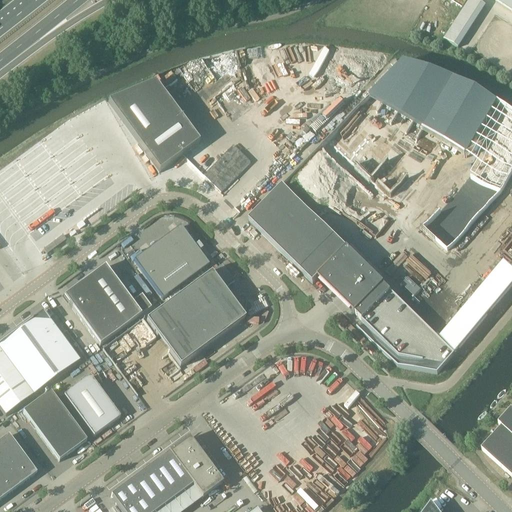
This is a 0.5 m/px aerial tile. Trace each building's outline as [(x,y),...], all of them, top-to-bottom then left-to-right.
[(458,49),(485,6),(475,0),(469,0),(444,40),(458,49)] [(511,0),(494,0),(511,11),(511,0)] [(403,63),(369,99),(423,131),(452,81),(430,72),(403,63)] [(452,81),(423,131),(466,157),(498,104),(452,81)] [(155,85),(107,105),(159,174),(199,144),(155,85)] [(233,146),(203,177),(220,194),(250,163),(233,146)] [(318,280),(321,283),(320,283),(351,313),(351,312),(355,316),(355,315),(361,322),(356,327),(398,368),(437,376),(454,356),(417,319),(390,293),(383,286),(384,286),(381,283),(381,282),(351,253),(350,253),(347,250),(283,187),(249,222),(313,285),(318,280)] [(180,228),(133,262),(162,301),(209,267),(180,228)] [(62,236),(43,250),(47,255),(66,241),(62,236)] [(131,304),(104,268),(80,286),(63,298),(72,309),(100,347),(152,309),(142,296),(131,304)] [(221,268),(146,323),(180,369),(239,325),(244,321),(245,303),(242,298),(231,305),(222,293),(234,285),(221,268)] [(0,344),(0,409),(5,417),(33,397),(79,363),(43,313),(0,344)] [(94,438),(120,419),(90,378),(64,397),(94,438)] [(59,463),(86,443),(50,394),(22,414),(59,463)] [(511,408),(498,425),(501,428),(511,437),(511,408)] [(511,437),(501,428),(481,450),(511,478),(511,437)] [(0,501),(2,500),(11,494),(19,488),(28,481),(36,475),(22,456),(8,437),(0,442),(0,501)] [(120,511),(159,511),(192,488),(202,501),(203,500),(201,498),(220,484),(221,486),(222,486),(188,440),(187,440),(188,441),(169,455),(169,454),(168,455),(110,498),(120,511)]
